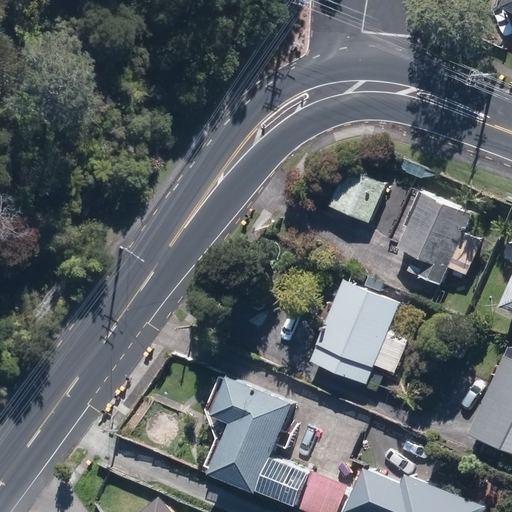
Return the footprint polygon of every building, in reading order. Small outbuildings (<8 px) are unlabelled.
[(373,224),(391,184),(352,166),(333,207),(373,224)] [(422,190),(399,246),(419,254),(413,270),(447,284),(455,266),(474,274),(488,240),(470,233),(478,213),(422,190)] [(407,301),(349,278),(314,363),(372,386),(380,365),(399,373),(413,338),(395,331),(407,301)] [(511,356),(477,433),(511,449),(511,356)] [(342,511),(353,486),(279,455),(302,402),(237,375),(220,415),(238,422),(216,472),(264,493),(265,490),(317,511),(342,511)] [(413,472),(409,481),(372,466),(353,510),(357,511),(489,511),(492,505),(413,472)] [(179,511),(165,495),(144,511),(179,511)]
